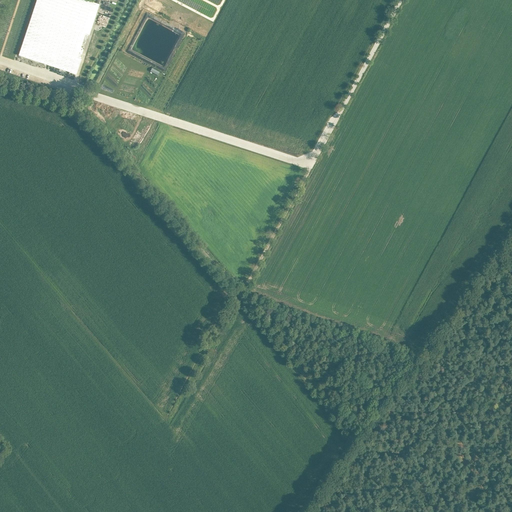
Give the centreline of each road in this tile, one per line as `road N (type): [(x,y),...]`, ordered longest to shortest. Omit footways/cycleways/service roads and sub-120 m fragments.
road 1 (unclassified): [(300,511),(353,439),(240,294),(73,108)]
road 2 (track): [(401,0),(240,294)]
road 3 (unknown): [(102,100),(312,162)]
